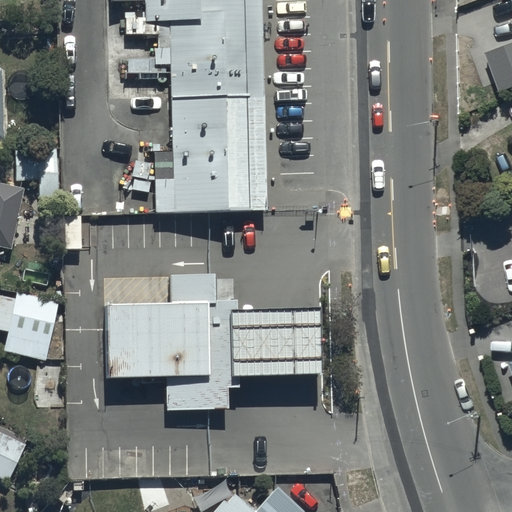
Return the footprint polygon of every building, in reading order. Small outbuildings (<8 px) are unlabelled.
[(260,3),(259,0),(107,0),(107,5),(141,4),(142,39),(151,39),(152,68),(171,67),(172,102),(173,140),(174,176),(174,184),(154,185),(155,215),(265,213),(264,174),(263,138),(262,100),(261,66),(261,37),(260,3)] [(511,39),(484,51),(501,90),(511,85),(511,39)] [(12,151),(13,182),(36,182),(36,202),(55,202),(54,150),(12,151)] [(0,249),(9,252),(22,191),(0,186),(0,249)] [(214,301),(213,276),(101,279),(104,381),(162,379),(163,413),(225,412),(224,392),(237,392),(234,301),(214,301)] [(0,335),(4,336),(0,354),(45,362),(55,303),(0,293),(0,335)] [(0,427),(0,479),(6,483),(27,441),(0,427)] [(217,511),(298,511),(272,490),(253,511),(249,511),(230,496),(217,511)]
